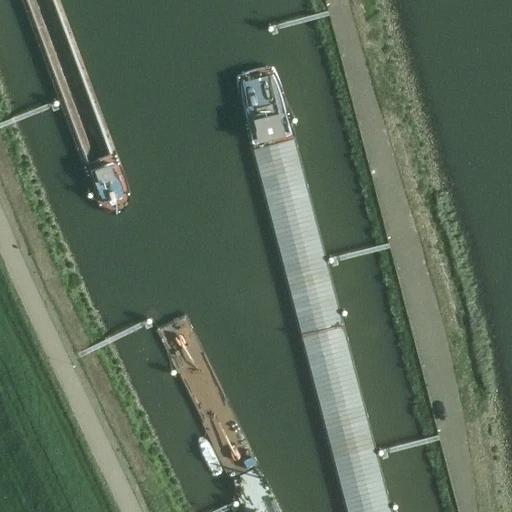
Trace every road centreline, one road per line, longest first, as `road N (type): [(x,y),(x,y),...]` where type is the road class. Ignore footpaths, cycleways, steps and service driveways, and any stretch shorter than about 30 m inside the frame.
road 1 (unclassified): [(464,511),(410,241),(345,0)]
road 2 (unclassified): [(0,215),(129,511)]
